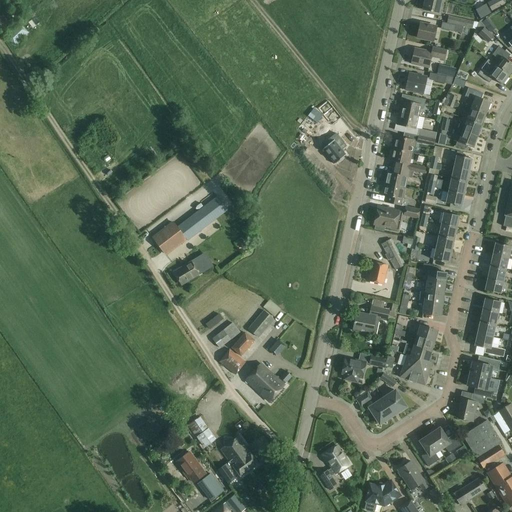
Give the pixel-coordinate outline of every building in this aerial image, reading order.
[(425,0),(424,10),(439,14),(442,0),(425,0)] [(505,4),(502,0),(492,0),(487,3),(492,11),(505,4)] [(486,4),(476,10),(480,19),(490,13),(486,4)] [(474,28),(476,21),(450,15),(449,22),(474,28)] [(461,33),(463,27),(442,22),(441,29),(461,33)] [(2,34),(10,47),(25,37),(17,24),(2,34)] [(436,28),(420,24),(417,37),(433,41),(436,28)] [(488,43),(494,36),(484,27),(478,34),(488,43)] [(492,55),(494,57),(490,62),(495,66),(509,76),(511,72),(511,64),(507,60),(510,56),(499,47),(492,55)] [(432,52),(415,49),(412,64),(429,68),(431,57),(445,60),(447,51),(433,48),(432,52)] [(509,76),(495,66),(491,71),(485,66),(478,74),(489,83),(493,78),(502,85),(509,76)] [(427,77),(409,73),(406,90),(423,94),(427,77)] [(453,78),(446,76),(431,73),(429,80),(451,85),(453,78)] [(463,88),(466,81),(455,77),(453,84),(463,88)] [(471,109),(485,114),(490,103),(481,100),(483,94),(468,89),(465,97),(474,100),(471,109)] [(403,100),(400,113),(418,117),(419,109),(421,110),(423,109),(425,100),(412,97),(411,102),(403,100)] [(455,102),(449,100),(446,106),(452,108),(455,102)] [(328,101),(319,109),(332,125),(341,117),(328,101)] [(464,112),(462,118),(466,120),(481,126),(485,114),(471,109),(469,114),(464,112)] [(400,113),(397,125),(405,127),(404,133),(417,136),(419,130),(419,129),(415,129),(418,117),(400,113)] [(460,123),(457,129),(477,137),(481,126),(466,120),(462,118),(460,123)] [(477,137),(457,129),(453,140),(456,141),(455,145),(464,149),(465,145),(472,147),(477,137)] [(419,130),(417,136),(418,136),(431,139),(432,133),(419,130)] [(341,146),(344,144),(336,133),(321,146),(323,149),(322,149),(334,164),(346,155),(341,150),(343,148),(341,146)] [(411,153),(414,140),(395,136),(394,139),(392,139),(390,146),(392,146),(392,148),(411,153)] [(418,136),(417,142),(430,145),(432,139),(431,139),(418,136)] [(432,154),(448,157),(449,147),(433,145),(432,154)] [(411,153),(392,148),(389,160),(393,161),(392,167),(394,168),(402,169),(413,172),(413,171),(424,174),(426,167),(409,163),(411,153)] [(456,155),(454,167),(469,171),(472,159),(456,155)] [(391,174),(387,173),(384,184),(405,189),(407,177),(411,178),(413,172),(402,169),(394,168),(392,167),(391,174)] [(454,167),(451,179),(467,182),(469,171),(454,167)] [(467,182),(451,179),(449,191),(464,194),(467,182)] [(511,181),(504,216),(505,216),(503,226),(506,227),(505,231),(511,232),(511,181)] [(401,206),(405,207),(406,207),(406,206),(408,200),(403,198),(405,189),(384,184),(383,189),(381,189),(380,193),(382,194),(382,195),(389,197),(388,203),(401,206)] [(464,194),(449,191),(446,202),(461,206),(464,194)] [(187,239),(227,209),(217,196),(177,226),(181,231),(186,238),(187,239)] [(426,196),(425,203),(434,205),(434,204),(436,198),(426,196)] [(406,207),(405,207),(403,216),(418,219),(420,209),(406,206),(406,207)] [(398,231),(400,222),(402,212),(379,207),(376,222),(384,224),(383,228),(398,231)] [(441,224),(456,228),(459,216),(444,212),(441,224)] [(181,231),(177,226),(174,222),(153,237),(165,254),(186,238),(181,231)] [(456,228),(441,224),(438,236),(454,239),(456,228)] [(454,239),(438,236),(436,247),(451,251),(454,239)] [(411,245),(413,239),(403,237),(402,243),(411,245)] [(390,259),(396,270),(405,265),(390,238),(381,243),(387,253),(384,255),(388,261),(390,259)] [(511,246),(495,242),(493,254),(508,258),(511,258),(511,246)] [(451,251),(436,247),(433,259),(448,263),(451,251)] [(493,254),(490,266),(506,270),(508,258),(493,254)] [(199,271),(196,266),(193,266),(191,262),(174,272),(181,285),(198,274),(197,273),(199,271)] [(368,281),(384,285),(388,266),(373,262),(368,281)] [(425,270),(428,271),(427,281),(445,283),(446,273),(440,272),(440,267),(426,264),(425,270)] [(490,266),(487,278),(503,281),(506,270),(490,266)] [(503,281),(487,278),(485,290),(500,293),(503,281)] [(445,283),(427,281),(425,292),(442,294),(443,294),(444,291),(445,283)] [(442,294),(425,292),(421,291),(419,302),(424,302),(442,305),(443,298),(443,294),(442,294)] [(485,298),(482,310),(498,313),(501,301),(485,298)] [(269,299),(263,307),(274,317),(281,309),(269,299)] [(442,305),(424,302),(422,313),(441,315),(442,305)] [(356,313),(352,330),(372,334),(372,333),(376,334),(379,318),(387,319),(389,310),(371,306),(369,315),(356,313)] [(498,313),(482,310),(480,321),(495,325),(498,313)] [(257,337),(273,318),(264,311),(248,329),(257,337)] [(238,313),(234,317),(241,325),(245,322),(238,313)] [(219,314),(206,324),(210,329),(223,319),(219,314)] [(480,321),(477,333),(493,336),(495,325),(480,321)] [(232,323),(223,330),(230,338),(231,339),(240,332),(232,323)] [(420,325),(417,336),(434,341),(437,331),(420,325)] [(219,348),(231,339),(230,338),(223,330),(212,339),(219,348)] [(244,332),(231,347),(241,355),(253,339),(244,332)] [(497,347),(499,338),(493,337),(493,336),(477,333),(474,345),(485,347),(484,352),(503,357),(505,349),(497,347)] [(434,341),(417,336),(414,346),(431,351),(434,341)] [(278,340),(269,350),(277,357),(285,346),(278,340)] [(414,346),(410,356),(428,362),(428,361),(431,351),(414,346)] [(246,362),(229,349),(219,362),(235,375),(246,362)] [(410,356),(407,355),(403,366),(428,374),(432,362),(428,361),(428,362),(410,356)] [(369,364),(385,368),(386,359),(371,356),(369,364)] [(358,377),(362,378),(365,362),(346,358),(342,374),(345,374),(344,379),(357,382),(358,377)] [(468,373),(489,378),(491,371),(498,372),(500,361),(486,358),(485,364),(473,361),(472,365),(470,366),(468,373)] [(247,384),(248,383),(269,402),(284,385),(284,384),(285,383),(280,378),(278,376),(276,378),(261,364),(246,380),(246,381),(245,382),(247,384)] [(428,374),(403,366),(400,377),(424,385),(428,374)] [(286,383),(292,376),(287,371),(280,378),(285,383),(286,383)] [(384,373),(380,378),(392,387),(396,382),(384,373)] [(489,378),(468,373),(466,381),(468,383),(467,386),(479,389),(478,395),(492,398),(494,387),(488,385),(489,378)] [(395,390),(382,399),(393,415),(399,411),(401,411),(404,410),(404,408),(406,407),(395,390)] [(249,395),(254,410),(263,407),(258,392),(249,395)] [(356,399),(361,407),(372,400),(367,392),(356,399)] [(484,401),(482,396),(472,394),(470,401),(462,399),(458,418),(472,422),(477,402),(484,404),(484,401)] [(393,415),(382,399),(369,408),(380,424),(382,422),(384,423),(386,421),(387,420),(393,415)] [(506,423),(511,418),(511,405),(511,404),(499,411),(506,423)] [(502,443),(487,420),(462,436),(483,468),(484,468),(509,507),(511,505),(511,475),(511,476),(500,458),(505,455),(499,445),(502,443)] [(208,428),(196,437),(204,448),(216,439),(208,428)] [(430,434),(440,450),(444,447),(449,453),(461,445),(454,434),(447,439),(440,428),(430,434)] [(181,431),(177,435),(180,440),(185,436),(181,431)] [(440,450),(430,434),(419,441),(427,452),(421,456),(428,467),(439,459),(435,453),(440,450)] [(263,441),(265,439),(263,436),(253,443),(261,452),(268,447),(263,441)] [(229,461),(247,448),(238,437),(220,450),(229,461)] [(337,446),(323,455),(332,468),(328,471),(327,470),(320,475),(329,490),(337,485),(331,476),(335,473),(335,474),(349,464),(337,446)] [(257,463),(247,448),(229,461),(240,476),(257,463)] [(175,462),(188,478),(189,477),(194,483),(198,479),(200,481),(198,483),(204,491),(216,482),(210,474),(205,477),(204,475),(205,474),(189,452),(175,462)] [(452,454),(447,458),(450,463),(456,460),(452,454)] [(401,476),(411,490),(419,484),(423,490),(428,487),(424,481),(411,461),(398,470),(399,472),(398,473),(401,476)] [(227,478),(235,474),(232,467),(224,471),(227,478)] [(486,489),(479,478),(453,495),(460,506),(486,489)] [(374,510),(376,504),(377,504),(378,503),(384,505),(389,501),(389,502),(400,496),(391,481),(383,486),(383,485),(379,485),(378,486),(370,484),(369,487),(368,488),(367,491),(368,493),(366,501),(367,501),(365,508),(367,510),(372,511),(374,510)] [(434,488),(428,493),(436,505),(442,500),(434,488)] [(491,491),(487,494),(490,500),(495,497),(491,491)] [(235,494),(230,498),(241,511),(247,508),(235,494)] [(225,502),(223,504),(213,511),(229,511),(231,510),(233,511),(241,511),(230,498),(225,502)] [(400,508),(402,511),(417,511),(410,501),(400,508)]
